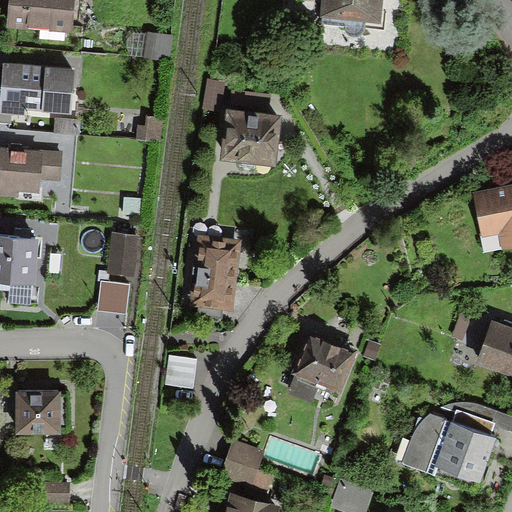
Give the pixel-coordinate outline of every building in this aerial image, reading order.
[(9,0),(7,28),(73,33),(75,0),(9,0)] [(383,0),(322,0),(323,1),(321,18),(324,19),(323,25),(345,27),(347,31),(350,35),(355,37),(361,35),(364,33),(366,29),(366,27),(385,28),(387,11),(383,11),(383,0)] [(171,60),(173,35),(147,32),(144,57),(171,60)] [(73,113),(76,69),(3,64),(1,106),(0,112),(0,114),(11,115),(26,116),(27,110),(73,113)] [(211,79),(206,106),(223,109),(228,83),(211,79)] [(11,115),(0,114),(0,112),(1,106),(0,106),(0,122),(11,123),(11,115)] [(282,115),(226,109),(221,160),(277,166),(282,115)] [(156,137),(157,113),(144,113),(144,123),(137,122),(137,136),(156,137)] [(80,119),(57,117),(56,132),(79,134),(80,119)] [(62,151),(0,146),(0,195),(18,196),(18,190),(40,192),(41,179),(60,180),(62,151)] [(511,239),(511,181),(476,188),(483,231),(502,228),(504,241),(511,239)] [(140,269),(143,228),(114,226),(111,268),(140,269)] [(233,311),(242,240),(198,234),(189,304),(198,305),(196,317),(221,320),(222,309),(233,311)] [(0,236),(0,282),(12,283),(11,303),(32,304),(33,284),(37,284),(39,239),(0,236)] [(130,282),(100,280),(97,310),(128,312),(130,282)] [(466,315),(455,311),(451,321),(463,325),(466,315)] [(511,325),(492,319),(477,361),(511,372),(511,325)] [(355,341),(308,322),(289,369),(293,371),(287,386),(308,395),(315,379),(336,388),(355,341)] [(373,353),(376,339),(365,337),(362,351),(373,353)] [(198,359),(169,355),(166,384),(194,387),(198,359)] [(16,388),(16,431),(62,432),(62,389),(16,388)] [(496,428),(422,401),(401,457),(476,484),(496,428)] [(511,426),(511,412),(485,402),(480,415),(511,426)] [(260,445),(232,435),(219,471),(247,481),(260,445)] [(360,511),(368,486),(338,476),(330,501),(360,511)] [(71,503),(71,483),(38,483),(38,503),(71,503)] [(273,511),(276,499),(230,488),(224,511),(273,511)] [(414,511),(387,503),(383,511),(414,511)]
